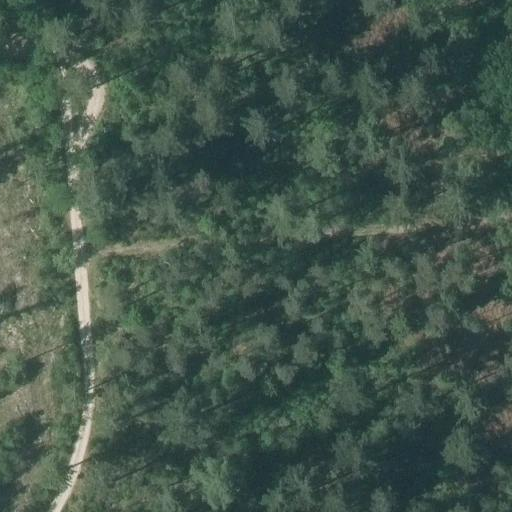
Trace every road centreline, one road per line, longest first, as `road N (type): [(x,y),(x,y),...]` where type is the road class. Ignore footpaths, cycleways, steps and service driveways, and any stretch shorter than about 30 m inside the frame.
road 1 (track): [(24,0),(67,132),(90,370),(86,438),(53,511)]
road 2 (unknown): [(511,155),(493,214),(511,286)]
